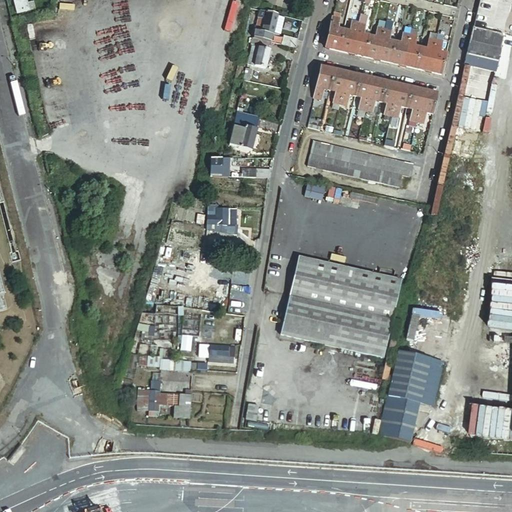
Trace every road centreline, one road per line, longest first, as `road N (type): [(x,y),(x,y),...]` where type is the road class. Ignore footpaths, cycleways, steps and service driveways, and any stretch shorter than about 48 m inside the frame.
road 1 (unclassified): [(0,82),(86,442)]
road 2 (residential): [(309,56),(447,86)]
road 3 (residential): [(447,86),(419,204)]
